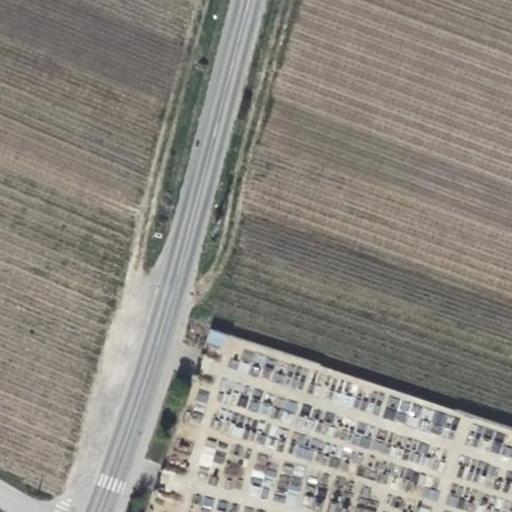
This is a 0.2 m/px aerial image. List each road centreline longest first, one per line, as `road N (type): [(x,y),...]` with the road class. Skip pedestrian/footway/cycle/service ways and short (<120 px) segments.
road 1 (tertiary): [(93,511),(137,390),(243,0)]
road 2 (track): [(159,312),(202,279),(216,256),(282,0)]
